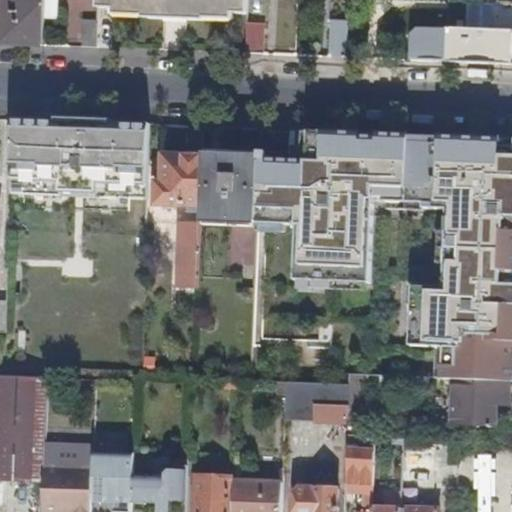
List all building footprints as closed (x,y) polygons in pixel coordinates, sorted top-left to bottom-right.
[(2,0),(1,45),(45,47),(47,0),(2,0)] [(100,0),(100,9),(115,9),(144,10),(144,18),(144,19),(197,21),(197,0),(100,0)] [(197,0),(197,21),(207,21),(207,19),(207,12),(236,13),(250,14),(250,0),(197,0)] [(501,24),(502,4),(470,3),(470,23),(501,24)] [(115,17),(144,18),(144,10),(115,9),(115,17)] [(236,20),(236,13),(207,12),(207,19),(236,20)] [(84,48),(98,49),(99,22),(85,21),(84,48)] [(249,25),(248,55),(265,55),(266,26),(249,25)] [(330,58),(347,59),(349,26),(332,25),(330,58)] [(469,30),(450,29),(450,34),(449,63),(499,65),(511,65),(511,31),(501,31),(469,30)] [(415,62),(449,63),(450,34),(420,33),(416,38),(415,62)] [(32,121),(14,121),(12,195),(148,201),(151,126),(72,123),(32,121)] [(412,137),(309,132),(308,162),(262,161),(259,223),(259,227),(299,229),(296,282),(371,285),(375,202),(422,204),(422,209),(442,210),(438,291),(414,289),(411,348),(445,350),(444,380),(456,381),(453,425),(471,426),(471,431),(477,431),(477,426),(497,427),(498,406),(509,407),(511,404),(511,385),(509,383),(511,383),(511,382),(511,141),(442,138),(442,146),(427,145),(427,140),(412,140),(412,137)] [(203,215),(205,159),(165,158),(164,184),(159,184),(158,205),(196,206),(196,214),(203,215)] [(259,223),(262,161),(205,159),(203,215),(203,221),(203,222),(259,223)] [(182,225),(179,288),(201,289),(201,279),(203,222),(203,221),(194,220),(194,226),(182,225)] [(253,382),(256,290),(242,290),(242,281),(201,279),(201,289),(198,378),(238,379),(238,382),(253,382)] [(9,304),(0,303),(0,333),(8,334),(9,304)] [(0,378),(0,483),(44,485),(45,466),(48,381),(20,380),(0,378)] [(351,386),(289,384),(287,420),(316,421),(316,406),(343,407),(343,413),(350,413),(351,386)] [(349,437),(347,486),(375,487),(376,438),(349,437)] [(403,471),(415,471),(416,440),(404,439),(403,471)] [(486,511),(490,450),(473,449),(468,511),(486,511)] [(129,511),(130,493),(134,493),(134,474),(135,460),(126,460),(125,493),(99,492),(98,511),(129,511)] [(188,511),(189,492),(190,461),(179,460),(176,463),(171,463),(158,475),(134,474),(134,493),(133,511),(188,511)] [(44,485),(43,511),(93,511),(95,467),(45,466),(44,485)] [(441,511),(434,511),(421,510),(405,510),(406,503),(417,503),(418,486),(414,486),(415,471),(403,471),(401,508),(400,511),(441,511)] [(233,511),(234,482),(234,480),(199,479),(196,511),(233,511)] [(283,511),(285,484),(234,482),(233,511),(283,511)] [(328,490),(316,489),(301,489),(300,511),(339,511),(340,490),(328,490)]
